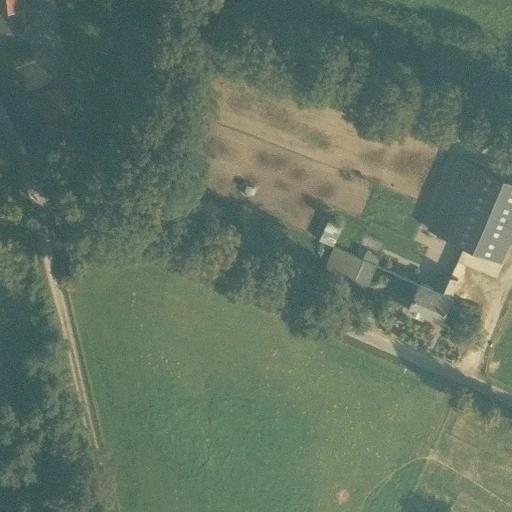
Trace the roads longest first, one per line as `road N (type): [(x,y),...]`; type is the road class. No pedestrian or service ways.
road 1 (unclassified): [(511,399),(84,210),(34,175),(0,118)]
road 2 (track): [(34,175),(105,511)]
